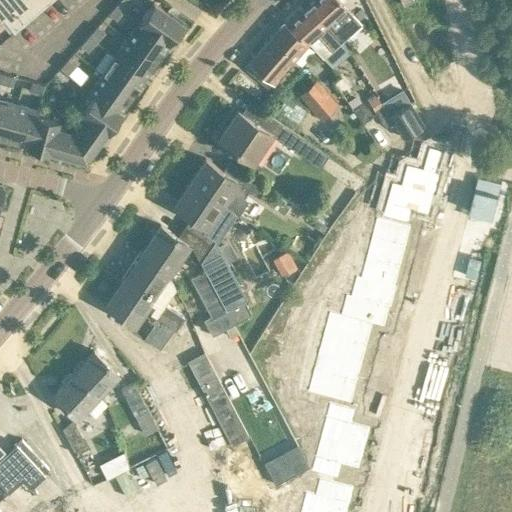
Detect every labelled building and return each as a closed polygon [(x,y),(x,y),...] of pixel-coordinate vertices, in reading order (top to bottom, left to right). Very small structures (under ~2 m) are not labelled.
[(0,0),(0,20),(3,18),(13,31),(50,0),(0,0)] [(133,0),(132,0),(119,0),(108,13),(116,20),(133,0)] [(313,0),(308,6),(341,41),(352,32),(361,23),(346,7),(340,0),(313,0)] [(139,21),(169,42),(182,23),(153,2),(139,21)] [(308,6),(287,24),(306,41),(323,58),(332,68),(350,51),(341,41),(308,6)] [(125,37),(156,59),(169,42),(139,21),(138,20),(125,37)] [(248,60),(272,80),(305,42),(306,41),(287,24),(283,20),(248,60)] [(97,25),(80,45),(88,51),(105,32),(97,25)] [(113,55),(144,77),(156,59),(125,37),(113,55)] [(100,72),(131,94),(144,77),(113,55),(100,72)] [(69,57),(60,67),(68,74),(76,64),(69,57)] [(0,82),(13,86),(15,76),(0,71),(0,82)] [(93,94),(121,114),(122,112),(120,111),(131,94),(100,72),(88,90),(93,94)] [(359,103),(340,76),(333,81),(362,123),(373,115),(363,100),(359,103)] [(313,112),(331,97),(316,78),(298,94),(313,112)] [(41,94),(44,85),(44,84),(31,80),(29,90),(41,94)] [(79,112),(84,117),(99,127),(100,126),(106,130),(108,131),(121,114),(93,94),(79,112)] [(0,135),(6,138),(16,101),(0,96),(0,135)] [(368,101),(375,112),(383,108),(381,103),(381,104),(376,96),(368,101)] [(16,101),(6,138),(27,143),(26,146),(28,147),(37,114),(39,108),(16,101)] [(401,138),(423,124),(409,101),(405,104),(388,114),(392,122),(401,138)] [(219,138),(236,149),(253,161),(271,133),(297,151),(306,138),(255,104),(248,116),(238,109),(219,138)] [(392,122),(388,114),(383,108),(375,112),(384,127),(392,122)] [(37,114),(28,147),(49,152),(49,150),(51,143),(53,143),(58,126),(59,120),(37,114)] [(100,126),(99,127),(84,117),(74,131),(58,126),(53,143),(51,143),(49,150),(75,157),(75,158),(85,161),(92,152),(91,151),(106,130),(100,126)] [(391,179),(433,191),(435,191),(440,171),(436,170),(442,148),(428,144),(422,166),(405,161),(400,181),(391,179)] [(205,158),(190,181),(234,211),(237,213),(238,214),(248,199),(244,197),(249,189),(257,178),(239,166),(230,159),(229,160),(234,163),(228,173),(205,158)] [(391,179),(381,214),(408,221),(411,207),(429,212),(435,191),(391,179)] [(237,213),(234,211),(190,181),(174,204),(197,219),(190,229),(212,244),(201,261),(204,270),(205,271),(210,280),(225,309),(244,299),(246,298),(217,242),(237,213)] [(345,215),(338,225),(344,230),(351,220),(345,215)] [(376,217),(371,238),(405,247),(411,226),(376,217)] [(161,224),(143,250),(170,269),(188,243),(192,246),(201,261),(212,244),(190,229),(183,239),(161,224)] [(332,233),(326,243),(332,248),(339,237),(332,233)] [(371,238),(365,257),(401,266),(405,247),(371,238)] [(326,243),(319,253),(326,258),(332,248),(326,243)] [(168,273),(170,269),(143,250),(125,276),(152,295),(158,303),(156,306),(159,308),(156,313),(174,324),(175,327),(184,314),(165,301),(173,288),(176,283),(171,276),(172,276),(168,273)] [(356,275),(356,276),(396,287),(396,286),(398,275),(401,266),(365,257),(364,261),(360,276),(356,275)] [(309,269),(302,279),(309,283),(316,273),(309,269)] [(210,280),(205,271),(204,270),(190,278),(210,315),(203,319),(205,323),(212,335),(233,324),(225,309),(210,280)] [(134,322),(141,312),(149,317),(147,319),(155,324),(145,338),(161,348),(175,327),(174,324),(156,313),(159,308),(156,306),(158,303),(152,295),(125,276),(107,304),(134,322)] [(346,293),(346,294),(391,307),(396,287),(356,276),(351,295),(346,293)] [(302,279),(296,289),(303,293),(309,283),(302,279)] [(329,310),(329,311),(384,326),(389,307),(391,308),(391,307),(346,294),(341,314),(329,310)] [(244,299),(225,309),(233,324),(251,314),(244,299)] [(286,305),(279,315),(286,320),(292,310),(286,305)] [(329,311),(323,331),(368,343),(373,324),(384,327),(384,326),(329,311)] [(279,315),(273,326),(280,330),(286,320),(279,315)] [(323,331),(318,351),(362,362),(365,351),(368,343),(323,331)] [(257,347),(255,355),(267,358),(269,350),(257,347)] [(81,359),(73,368),(75,370),(73,372),(98,394),(118,373),(108,363),(94,350),(83,361),(81,359)] [(231,445),(235,443),(248,436),(204,351),(187,360),(231,445)] [(318,351),(313,371),(357,382),(362,362),(318,351)] [(313,371),(307,391),(351,403),(355,390),(357,382),(313,371)] [(63,382),(53,394),(77,416),(85,408),(95,417),(107,404),(97,395),(98,394),(73,372),(71,374),(69,372),(61,380),(63,382)] [(273,378),(271,386),(283,389),(285,382),(273,378)] [(144,434),(148,432),(157,427),(156,424),(142,398),(132,381),(120,387),(144,434)] [(329,402),(320,436),(364,448),(369,427),(351,423),(355,409),(329,402)] [(62,427),(76,453),(87,448),(73,421),(62,427)] [(320,436),(311,470),(337,477),(341,464),(358,469),(364,448),(320,436)] [(253,448),(247,437),(240,441),(245,451),(253,448)] [(2,455),(0,456),(0,511),(2,511),(0,509),(0,497),(8,490),(20,480),(22,478),(30,487),(45,473),(44,472),(49,468),(22,438),(17,443),(16,442),(2,455)] [(245,451),(240,441),(233,445),(238,455),(245,451)] [(274,480),(309,466),(299,443),(264,457),(274,480)] [(227,448),(226,448),(231,459),(238,455),(233,445),(227,448)] [(231,459),(226,448),(219,452),(224,463),(231,459)] [(224,463),(219,452),(212,456),(217,466),(224,463)] [(260,463),(257,456),(255,452),(248,456),(253,467),(260,463)] [(253,467),(248,456),(241,460),(246,470),(253,467)] [(246,470),(241,460),(234,463),(239,474),(246,470)] [(239,474),(234,463),(227,467),(232,478),(239,474)] [(261,463),(253,467),(259,477),(266,473),(261,463)] [(232,478),(227,467),(220,471),(225,482),(232,478)] [(259,477),(253,467),(246,470),(252,481),(259,477)] [(252,481),(246,470),(239,474),(245,484),(252,481)] [(245,484),(239,474),(232,478),(238,488),(245,484)] [(305,491),(349,503),(353,487),(319,477),(314,493),(305,491)] [(238,488),(232,478),(225,482),(231,492),(238,488)] [(274,488),(268,478),(261,481),(267,492),(274,488)] [(267,492),(261,481),(254,485),(260,496),(267,492)] [(288,481),(277,487),(281,494),(292,488),(288,481)] [(260,496),(254,485),(247,489),(253,500),(256,498),(260,496)] [(277,487),(267,493),(271,500),(281,494),(277,487)] [(253,500),(247,489),(240,493),(246,504),(253,500)] [(305,491),(301,508),(317,511),(346,511),(349,503),(305,491)] [(246,504),(240,493),(233,497),(239,507),(246,504)] [(260,505),(256,498),(253,500),(246,504),(249,511),(260,505)]
